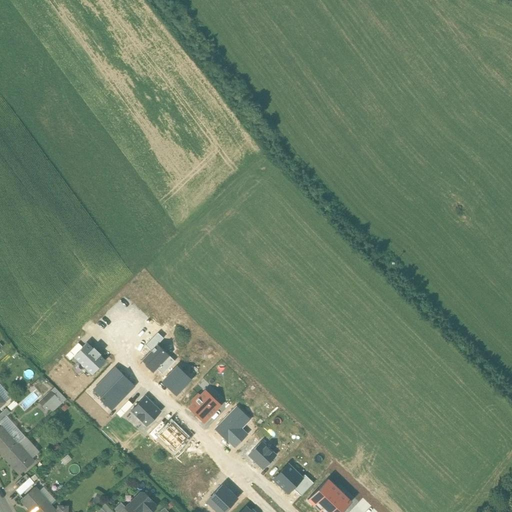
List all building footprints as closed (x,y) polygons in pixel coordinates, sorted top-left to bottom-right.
[(92,348),(86,342),(73,356),(92,374),(105,360),(99,355),(100,354),(93,347),(92,348)] [(157,344),(151,350),(141,360),(146,364),(145,365),(153,373),(157,369),(169,356),(157,344)] [(177,367),(163,382),(175,394),(190,379),(177,367)] [(115,368),(94,389),(101,397),(100,398),(110,407),(117,400),(118,401),(133,386),(122,375),(115,368)] [(48,406),(53,411),(66,397),(52,385),(38,402),(45,408),(48,406)] [(205,391),(200,397),(198,395),(192,400),(194,402),(189,407),(204,421),(219,405),(205,391)] [(144,396),(131,410),(147,426),(160,412),(144,396)] [(236,407),(216,429),(234,447),(244,437),(238,431),(249,419),(236,407)] [(159,435),(175,450),(186,437),(171,422),(167,426),(159,435)] [(1,425),(0,426),(0,451),(3,456),(17,443),(1,425)] [(261,442),(248,455),(263,468),(275,456),(261,442)] [(17,443),(3,456),(20,474),(34,462),(17,443)] [(288,493),(292,488),(302,478),(301,478),(287,464),(274,479),(288,493)] [(26,474),(15,484),(18,488),(30,478),(26,474)] [(18,488),(16,490),(20,495),(34,483),(30,478),(18,488)] [(327,478),(310,496),(316,501),(313,505),(320,511),(341,511),(351,501),(342,492),(341,492),(337,489),(337,488),(327,478)] [(222,485),(206,501),(218,511),(223,511),(237,499),(222,485)] [(42,511),(51,505),(34,487),(20,499),(31,511),(42,511)] [(144,493),(141,493),(126,507),(125,507),(129,511),(140,511),(142,510),(143,511),(150,511),(155,508),(155,505),(144,493)] [(111,511),(105,502),(100,506),(103,511),(111,511)] [(126,507),(121,502),(114,509),(116,511),(129,511),(125,507),(126,507)]
